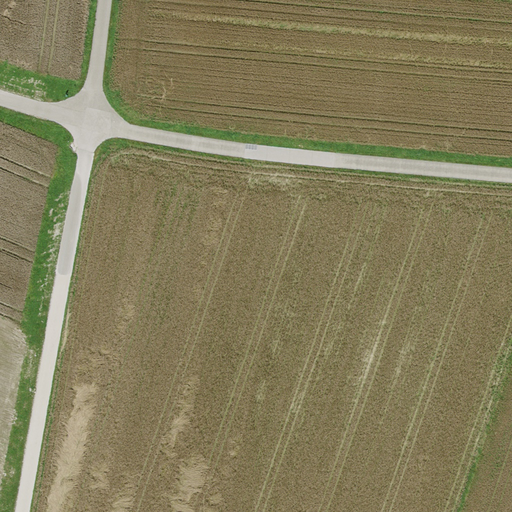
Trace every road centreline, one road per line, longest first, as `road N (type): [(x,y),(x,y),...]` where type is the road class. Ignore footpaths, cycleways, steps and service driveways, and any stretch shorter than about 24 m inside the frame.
road 1 (track): [(511,176),(174,140),(0,96)]
road 2 (track): [(103,0),(22,511)]
